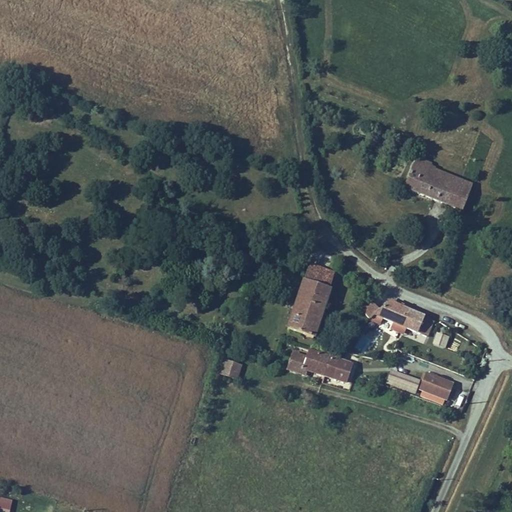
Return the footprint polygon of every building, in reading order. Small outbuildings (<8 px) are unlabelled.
[(403,144),(393,172),(455,194),(464,166),(403,144)] [(403,200),(410,203),(413,194),(406,191),(403,200)] [(337,272),(310,263),(286,331),(315,341),(331,290),(337,272)] [(404,335),(406,329),(413,311),(392,301),(384,308),(376,301),(364,313),(372,321),(404,335)] [(434,320),(413,311),(406,329),(428,337),(434,320)] [(436,332),(432,344),(445,349),(449,337),(436,332)] [(331,376),(337,359),(310,350),(308,356),(292,351),(286,369),(306,376),(308,369),(331,376)] [(243,366),(224,359),(219,374),(238,381),(243,366)] [(337,359),(331,376),(346,380),(351,382),(356,364),(337,359)] [(390,373),(387,384),(415,393),(419,382),(390,373)] [(453,384),(425,373),(419,390),(422,391),(420,396),(442,405),(444,400),(447,401),(453,384)] [(10,511),(13,500),(0,497),(0,510),(8,511),(10,511)]
